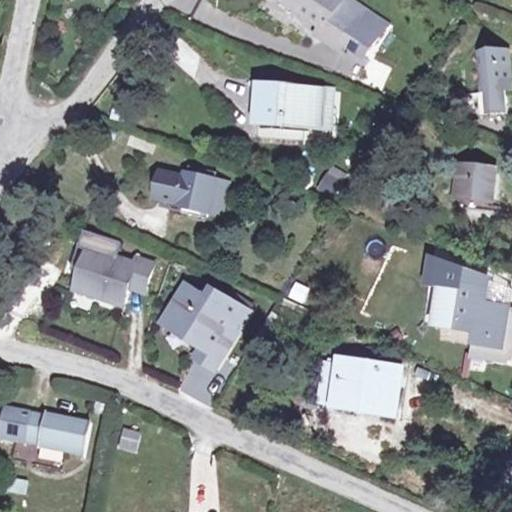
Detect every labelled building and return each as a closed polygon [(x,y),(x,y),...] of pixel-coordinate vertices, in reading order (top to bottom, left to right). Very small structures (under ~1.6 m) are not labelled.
[(384,33),(336,0),(282,0),(280,4),(323,32),(318,41),(338,56),(343,49),(364,63),(384,33)] [(502,62),(483,63),(489,125),(508,124),(502,62)] [(276,125),(302,126),(301,132),(334,132),(335,96),(260,93),(258,132),(275,133),(276,125)] [(335,199),(346,174),(328,166),(317,191),(335,199)] [(190,184),(163,177),(156,202),(183,210),(183,212),(220,222),(228,191),(226,190),(191,181),(190,184)] [(488,179),(469,177),(461,219),(483,221),(488,179)] [(127,315),(132,298),(149,302),(155,274),(140,269),(138,273),(91,261),(81,302),(127,315)] [(293,283),(288,298),(303,303),(308,288),(293,283)] [(252,312),(242,307),(221,295),(216,305),(188,290),(176,312),(169,326),(181,332),(209,346),(202,360),(222,371),(236,344),(252,312)] [(478,298),(446,294),(441,331),(473,334),(469,364),(508,369),(511,357),(511,316),(477,312),(478,298)] [(359,416),(360,408),(396,413),(400,380),(328,369),(321,411),(359,416)] [(93,428),(8,410),(2,441),(26,446),(26,445),(41,448),(41,449),(86,458),(93,428)] [(132,452),(137,434),(122,431),(118,449),(132,452)]
